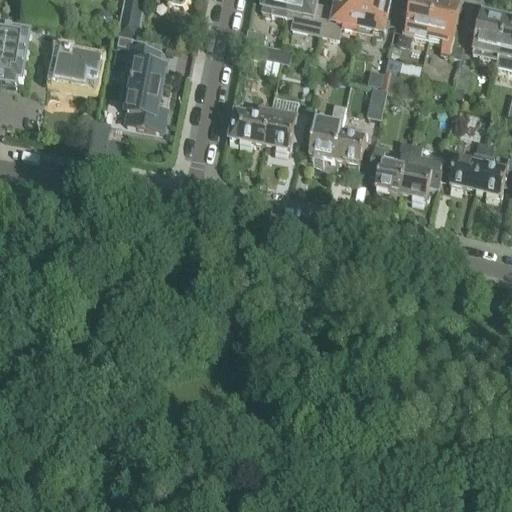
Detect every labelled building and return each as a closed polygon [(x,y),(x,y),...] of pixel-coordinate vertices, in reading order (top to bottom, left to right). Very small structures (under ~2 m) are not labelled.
[(126,0),(125,3),(122,18),(117,43),(138,47),(147,0),(158,0),(158,1),(171,3),(170,7),(173,11),(181,13),(185,10),(186,6),(188,6),(189,0),(126,0)] [(290,21),(293,0),(265,0),(262,20),(272,22),(273,17),(290,21)] [(291,36),(322,43),(328,15),(316,12),(318,0),(293,0),(290,21),(294,22),(291,36)] [(328,15),(322,43),(341,46),(343,33),(359,36),(366,0),(338,0),(335,16),(328,15)] [(366,0),(359,36),(383,41),(391,0),(366,0)] [(430,48),(438,8),(414,2),(404,42),(400,41),(398,51),(409,54),(412,44),(430,48)] [(438,8),(430,48),(445,52),(442,62),(461,66),(464,55),(452,52),(461,13),(438,8)] [(472,61),(498,67),(508,24),(482,18),(478,37),(476,38),(476,40),(476,42),(476,44),(472,61)] [(511,25),(508,24),(498,67),(511,70),(511,25)] [(24,88),(31,40),(0,35),(0,91),(18,95),(20,88),(24,88)] [(249,36),(247,48),(265,52),(267,39),(249,36)] [(127,62),(129,46),(115,44),(113,60),(127,62)] [(247,48),(246,48),(243,62),(289,71),(292,58),(281,55),(265,52),(247,48)] [(124,79),(117,118),(127,120),(124,133),(165,141),(166,133),(169,119),(159,117),(167,77),(158,75),(162,60),(132,54),(130,53),(124,79)] [(67,58),(61,57),(56,80),(54,90),(74,94),(74,93),(96,98),(98,90),(99,90),(100,86),(99,86),(103,65),(86,62),(86,60),(71,57),(71,58),(67,57),(67,58)] [(450,113),(461,115),(470,75),(459,72),(450,113)] [(368,123),(381,126),(387,98),(373,95),(368,123)] [(276,102),(274,115),(299,119),(302,107),(276,102)] [(318,124),(309,122),(303,149),(312,151),(310,163),(335,169),(341,141),(343,131),(345,119),(346,114),(335,112),(331,132),(317,129),(318,124)] [(237,113),(231,147),(240,149),(265,154),(271,120),(237,113)] [(271,120),(265,154),(290,159),(293,147),(302,149),(303,149),(309,122),(297,119),(296,125),(271,120)] [(341,141),(335,169),(360,174),(366,146),(365,146),(367,139),(350,136),(353,121),(345,119),(343,131),(341,141)] [(375,198),(402,204),(413,151),(403,148),(399,168),(385,165),(388,153),(377,151),(370,183),(378,185),(375,198)] [(446,168),(441,189),(451,191),(450,194),(476,200),(488,150),(479,148),(474,171),(456,167),(459,152),(450,150),(446,168)] [(511,195),(511,167),(509,167),(506,178),(492,175),(497,152),(488,150),(476,200),(501,206),(504,194),(511,195)] [(413,151),(402,204),(426,209),(429,195),(439,197),(441,189),(446,168),(422,162),(424,153),(413,151)]
